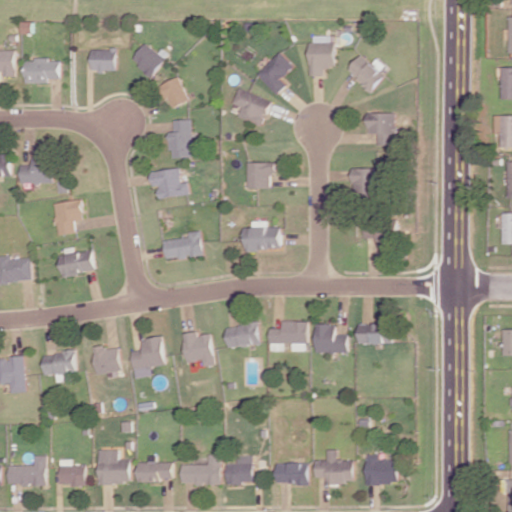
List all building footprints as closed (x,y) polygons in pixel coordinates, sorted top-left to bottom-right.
[(313,74),(326,74),(325,66),(336,66),(336,35),(312,35),(313,74)] [(168,57),(147,43),(134,61),(156,75),(168,57)] [(94,48),(94,69),(119,69),(120,48),(94,48)] [(0,81),(3,81),(3,74),(19,74),(19,50),(0,49),(0,81)] [(283,79),(297,65),(283,51),(260,73),(279,93),(289,84),(283,79)] [(388,74),(383,70),(387,64),(378,58),(374,63),(363,54),(350,70),(375,91),(388,74)] [(64,78),(64,59),(29,58),(29,81),(53,81),(53,78),(64,78)] [(503,98),(511,97),(511,66),(503,66),(503,98)] [(175,107),(192,100),(181,76),(164,84),(175,107)] [(236,102),(244,106),(241,116),(265,124),(274,99),(241,88),(236,102)] [(382,144),(399,144),(399,112),(370,112),(371,133),(381,132),(382,144)] [(505,146),(511,145),(511,114),(498,114),(498,133),(505,133),(505,146)] [(173,131),(174,157),(197,156),(195,118),(176,119),(177,131),(173,131)] [(24,182),(57,182),(57,158),(48,158),(48,153),(37,153),(38,162),(24,163),(24,182)] [(0,175),(15,175),(14,154),(0,154),(0,175)] [(250,187),(275,187),(275,161),(251,161),(250,187)] [(154,170),(156,185),(161,185),(162,197),(193,193),(191,181),(185,182),(183,167),(154,170)] [(382,167),(355,167),(356,192),(383,192),(382,167)] [(88,219),(85,198),(57,202),(62,234),(80,231),(78,220),(88,219)] [(248,249),(284,248),(283,226),(270,226),(270,220),(255,220),(255,226),(247,226),(248,249)] [(367,238),(377,238),(377,245),(399,246),(400,223),(368,222),(367,238)] [(166,239),(168,258),(206,254),(204,230),(191,231),(192,237),(166,239)] [(98,271),(96,249),(77,251),(77,247),(63,248),(66,274),(98,271)] [(1,257),(1,281),(35,281),(35,256),(1,257)] [(310,320),(285,320),(285,328),(273,328),(272,349),(285,350),(285,342),(301,343),(301,349),(309,349),(310,320)] [(363,343),(397,341),(396,321),(362,322),(363,343)] [(229,324),(230,345),(262,344),(261,323),(229,324)] [(351,333),(340,334),(340,323),(319,323),(319,352),(352,351),(351,333)] [(189,361),(205,359),(205,365),(217,363),(212,333),(200,335),(199,330),(184,333),(189,361)] [(137,377),(155,375),(154,366),(168,364),(164,336),(144,338),(145,349),(134,350),(137,377)] [(122,347),(107,349),(107,344),(96,345),(99,372),(124,370),(122,347)] [(78,351),(46,352),(47,373),(79,372),(78,351)] [(13,382),(13,391),(29,391),(27,356),(1,357),(2,383),(13,382)] [(317,459),(317,476),(329,476),(329,482),(354,482),(355,459),(338,459),(338,449),(328,448),(328,459),(317,459)] [(135,457),(122,457),(122,449),(102,449),(103,483),(135,482),(135,457)] [(185,464),(186,483),(224,483),(224,453),(211,454),(211,464),(185,464)] [(400,483),(400,459),(381,459),(381,454),(368,453),(367,482),(400,483)] [(37,464),(11,465),(11,484),(50,484),(50,454),(37,454),(37,464)] [(239,455),(239,462),(228,463),(229,483),(255,482),(254,454),(239,455)] [(177,478),(177,461),(160,462),(160,455),(152,455),(152,461),(142,462),(142,481),(165,481),(165,478),(177,478)] [(89,484),(89,465),(76,464),(76,458),(63,458),(63,484),(89,484)] [(311,482),(310,461),(278,462),(278,483),(311,482)]
